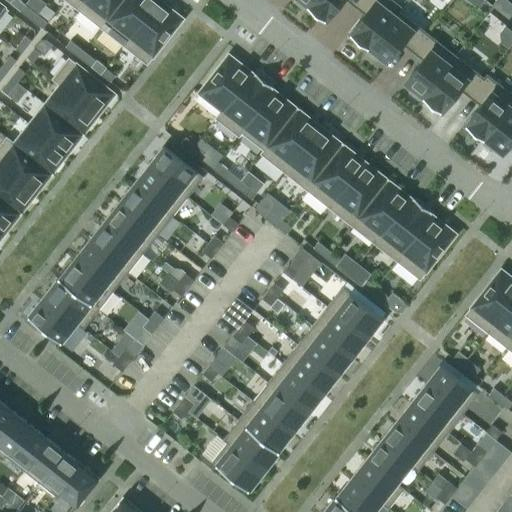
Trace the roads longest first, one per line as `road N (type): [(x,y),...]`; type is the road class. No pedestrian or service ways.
road 1 (residential): [(235,0),(507,211)]
road 2 (residential): [(206,511),(0,349)]
